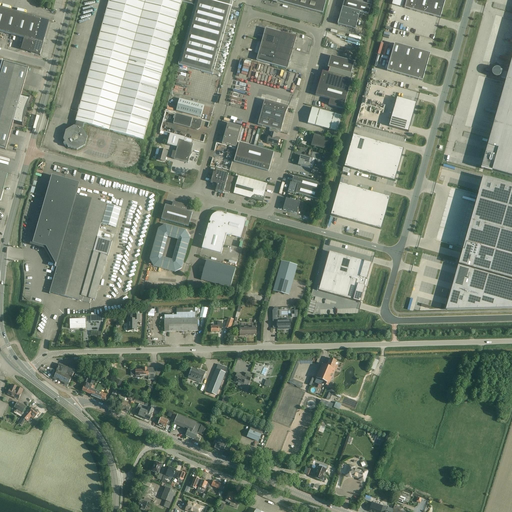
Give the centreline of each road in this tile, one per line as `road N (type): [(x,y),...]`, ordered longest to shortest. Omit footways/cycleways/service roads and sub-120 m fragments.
road 1 (unclassified): [(25,373),(52,353),(511,342)]
road 2 (tertiary): [(342,511),(88,401),(70,407)]
road 3 (unclassified): [(195,196),(246,11),(321,32)]
road 4 (unclassified): [(470,0),(399,253)]
road 5 (residential): [(114,480),(130,476),(142,452),(161,448),(281,498),(342,511)]
road 6 (unclassified): [(399,253),(383,310),(390,321),(511,318)]
road 7 (unclassified): [(321,32),(268,217)]
road 8 (unclassified): [(29,152),(195,196)]
road 9 (unclassified): [(268,217),(399,253)]
